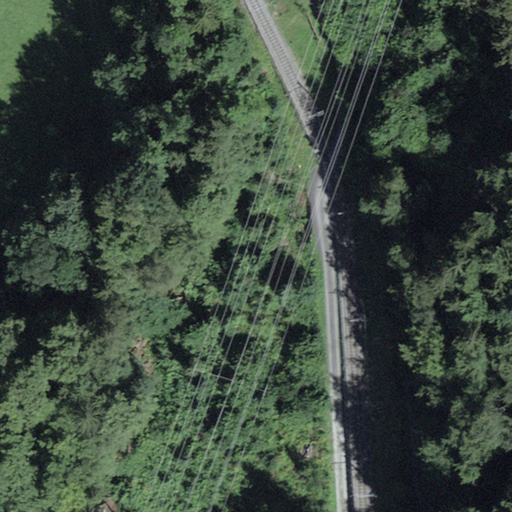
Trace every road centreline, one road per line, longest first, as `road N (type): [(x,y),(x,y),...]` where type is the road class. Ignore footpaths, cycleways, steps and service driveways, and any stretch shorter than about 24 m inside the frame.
road 1 (track): [(315,0),(341,69),(337,143),(321,211),(342,511)]
road 2 (unknown): [(252,0),(296,100),(337,143)]
